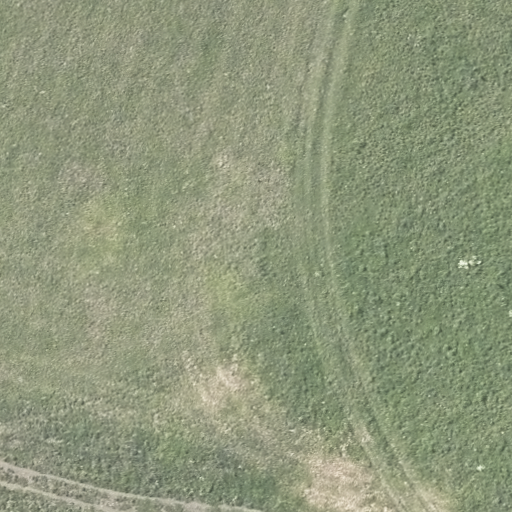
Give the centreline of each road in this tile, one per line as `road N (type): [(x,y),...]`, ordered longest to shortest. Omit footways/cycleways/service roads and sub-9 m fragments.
road 1 (track): [(330,511),(252,402),(244,304),(349,0)]
road 2 (track): [(194,511),(0,469)]
